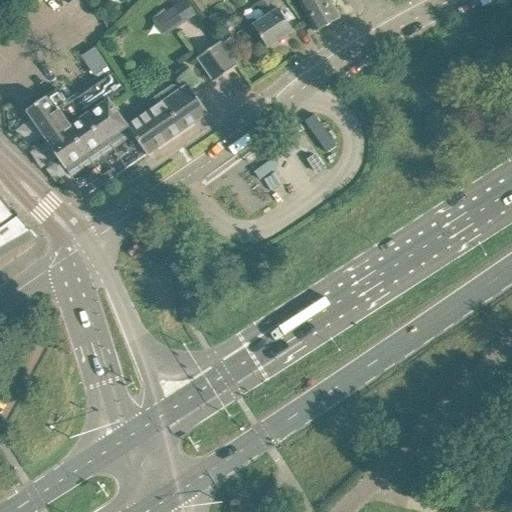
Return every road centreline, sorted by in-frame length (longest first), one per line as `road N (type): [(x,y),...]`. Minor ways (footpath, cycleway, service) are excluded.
road 1 (primary): [(511,190),(159,416)]
road 2 (primary): [(174,493),(511,268)]
road 3 (residential): [(448,0),(316,77),(147,203)]
road 4 (unclassified): [(343,511),(511,344)]
road 5 (tertiary): [(82,244),(81,298),(117,444)]
road 6 (tertiary): [(159,416),(131,323),(82,244)]
road 7 (primary): [(117,444),(10,511)]
